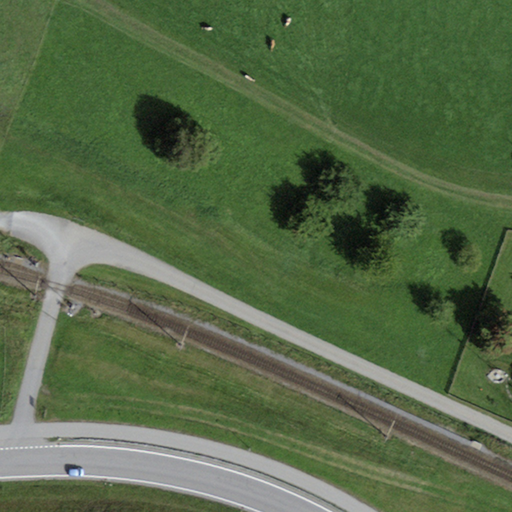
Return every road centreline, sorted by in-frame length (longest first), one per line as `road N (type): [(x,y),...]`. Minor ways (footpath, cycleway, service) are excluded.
road 1 (track): [(105,0),(392,163),(511,201)]
road 2 (tertiary): [(305,511),(226,481),(132,463),(0,463)]
